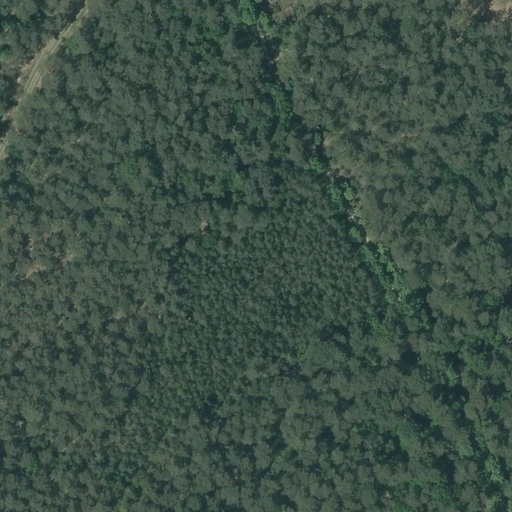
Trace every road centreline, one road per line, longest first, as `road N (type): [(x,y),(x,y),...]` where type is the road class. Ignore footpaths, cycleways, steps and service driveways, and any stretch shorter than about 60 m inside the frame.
road 1 (track): [(245,0),(270,74),(428,349),(502,511)]
road 2 (track): [(0,159),(85,0)]
